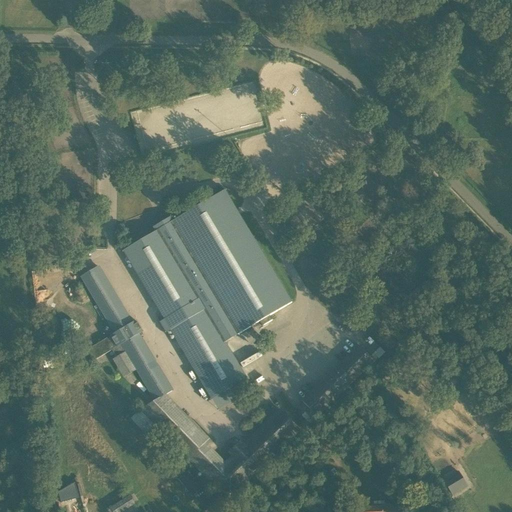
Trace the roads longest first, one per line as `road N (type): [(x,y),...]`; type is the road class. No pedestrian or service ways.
road 1 (unclassified): [(511,246),(327,61),(297,46),(0,38)]
road 2 (track): [(38,350),(5,38)]
road 3 (track): [(51,511),(38,350)]
